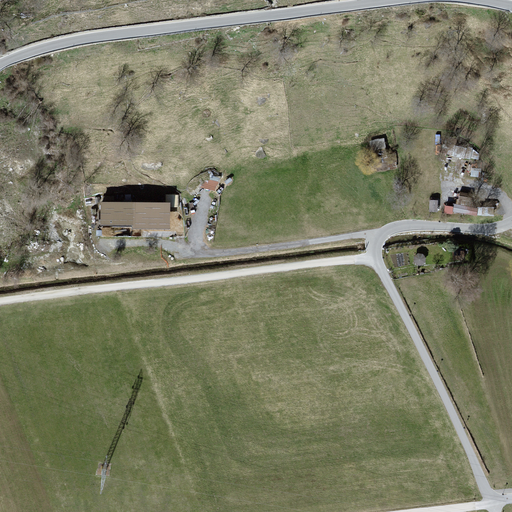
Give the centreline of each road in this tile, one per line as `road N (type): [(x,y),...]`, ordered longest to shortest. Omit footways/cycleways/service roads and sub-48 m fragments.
road 1 (residential): [(491,502),(375,259),(376,244),(409,224),(487,229),(511,221)]
road 2 (tertiary): [(395,0),(67,41),(0,64)]
road 3 (track): [(375,259),(0,300)]
road 4 (track): [(106,265),(378,236)]
